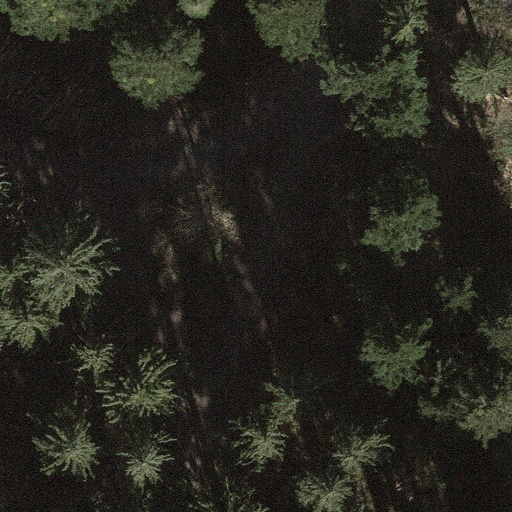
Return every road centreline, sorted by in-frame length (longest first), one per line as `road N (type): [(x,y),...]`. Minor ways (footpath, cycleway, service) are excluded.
road 1 (track): [(347,0),(197,418)]
road 2 (track): [(197,418),(132,268),(51,179),(0,148)]
road 3 (track): [(51,179),(201,165),(301,115)]
